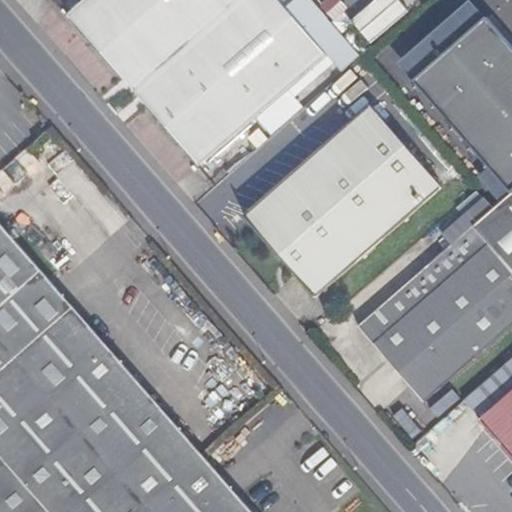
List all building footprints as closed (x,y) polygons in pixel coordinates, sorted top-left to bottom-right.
[(131,92),(239,0),(86,0),(67,16),(131,92)] [(325,61),(271,0),(239,0),(131,92),(197,169),(325,61)] [(373,41),(410,9),(401,0),(377,0),(354,20),(373,41)] [(511,276),(511,49),(485,17),(412,81),(509,195),(471,229),(511,276)] [(370,113),(244,221),(312,301),(439,192),(370,113)] [(260,146),(273,135),(263,124),(250,135),(260,146)] [(18,161),(0,172),(0,194),(28,178),(18,161)] [(422,405),(511,328),(511,276),(471,229),(467,223),(464,225),(458,219),(438,237),(444,243),(353,323),(422,405)] [(251,511),(207,461),(0,223),(0,511),(251,511)] [(441,417),(463,398),(453,387),(431,406),(441,417)] [(511,390),(475,423),(511,465),(511,390)]
